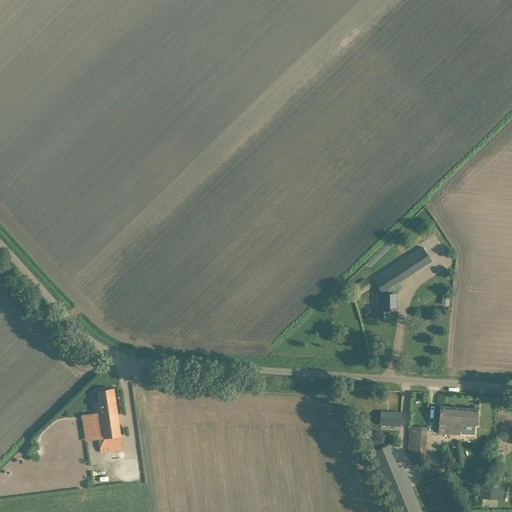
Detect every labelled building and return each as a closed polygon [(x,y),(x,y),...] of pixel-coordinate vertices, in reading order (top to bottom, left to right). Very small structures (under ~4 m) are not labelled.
[(399,283),(389,268),(372,278),(381,294),(399,283)] [(359,292),(371,286),(367,278),(355,284),(359,292)] [(396,294),(378,294),(378,319),(389,318),(389,310),(396,310),(396,294)] [(122,449),(115,398),(113,388),(98,391),(99,401),(93,402),(95,414),(98,439),(100,452),(122,449)] [(440,406),(439,416),(438,433),(461,435),(462,425),(465,425),(465,424),(476,425),(477,409),(440,406)] [(400,426),(400,423),(401,413),(381,412),(380,425),(400,426)] [(410,426),(408,449),(411,449),(410,457),(424,458),(426,427),(410,426)] [(395,511),(421,511),(402,466),(398,468),(389,445),(371,454),(395,511)] [(423,483),(435,511),(461,511),(445,474),(423,483)] [(482,485),(481,498),(492,499),(493,486),(482,485)]
